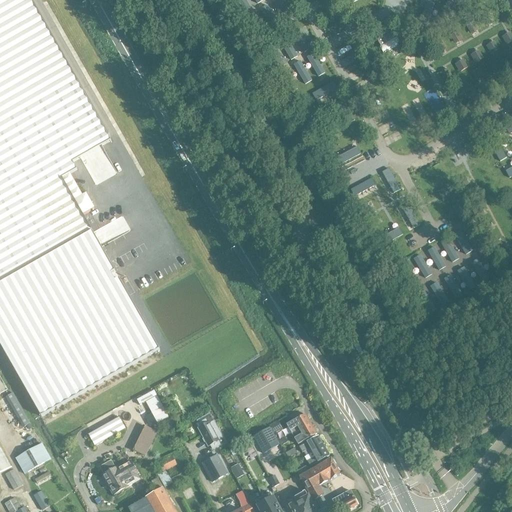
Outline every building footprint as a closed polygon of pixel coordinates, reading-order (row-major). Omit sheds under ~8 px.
[(0,0),(0,282),(92,230),(83,215),(94,209),(85,194),(74,200),(62,178),(77,170),(74,164),(112,143),(30,0),(0,0)] [(245,0),(237,0),(244,12),(250,8),(245,0)] [(281,0),(277,0),(274,2),(285,21),(291,17),(281,0)] [(453,11),(456,0),(448,0),(445,8),(453,11)] [(427,25),(434,4),(427,2),(420,23),(427,25)] [(267,6),(261,10),(272,29),(278,25),(267,6)] [(254,14),(248,18),(259,37),(265,33),(254,14)] [(489,14),(483,17),(486,23),(492,20),(489,14)] [(473,23),(467,26),(470,32),(476,29),(473,23)] [(299,30),(293,34),(304,53),(310,49),(299,30)] [(395,39),(396,38),(392,32),(377,40),(381,47),(385,54),(389,61),(404,52),(400,45),(399,45),(395,39)] [(456,32),(451,36),(454,42),(460,38),(456,32)] [(286,38),(280,41),(291,60),(297,57),(286,38)] [(440,42),(434,45),(438,51),(444,48),(440,42)] [(494,44),(489,47),(492,53),(498,50),(494,44)] [(273,45),(266,49),(278,68),(284,64),(273,45)] [(314,53),(307,57),(319,77),(326,73),(314,53)] [(479,53),(473,56),(477,62),(482,59),(479,53)] [(494,60),(488,63),(492,69),(498,66),(494,60)] [(301,61),(294,65),(305,85),(312,81),(301,61)] [(463,62),(458,65),(461,71),(467,68),(463,62)] [(287,69),(281,73),(292,92),(298,88),(287,69)] [(478,69),(472,73),(476,78),(481,75),(478,69)] [(448,71),(442,74),(446,80),(451,77),(448,71)] [(462,79),(456,82),(459,88),(465,85),(462,79)] [(337,89),(333,82),(312,94),(316,101),(337,89)] [(343,100),(336,103),(348,124),(354,120),(343,100)] [(506,159),(495,138),(489,141),(500,162),(506,159)] [(357,147),(336,158),(340,165),(361,154),(357,147)] [(389,169),(382,173),(393,194),(400,190),(389,169)] [(372,179),(350,190),(354,197),(375,185),(372,179)] [(448,187),(440,191),(444,199),(452,195),(448,187)] [(367,203),(360,207),(371,228),(378,224),(367,203)] [(408,204),(402,208),(413,229),(420,225),(408,204)] [(457,205),(450,209),(453,216),(461,212),(457,205)] [(399,228),(378,240),(382,246),(403,235),(399,228)] [(93,232),(0,284),(0,344),(41,417),(160,350),(119,279),(115,281),(111,274),(115,272),(101,247),(82,258),(74,244),(93,233),(93,232)] [(466,257),(473,253),(461,233),(454,237),(466,257)] [(453,265),(460,261),(448,241),(441,245),(453,265)] [(439,273),(446,268),(434,249),(427,253),(439,273)] [(425,280),(432,276),(420,256),(413,260),(425,280)] [(483,284),(489,280),(477,261),(471,265),(483,284)] [(412,288),(419,284),(406,264),(400,268),(412,288)] [(469,292),(476,288),(464,269),(457,273),(469,292)] [(456,300),(463,296),(450,276),(444,280),(456,300)] [(442,308),(449,304),(437,284),(430,288),(442,308)] [(430,317),(436,312),(424,293),(417,297),(430,317)] [(1,398),(16,430),(31,424),(16,391),(1,398)] [(161,418),(162,414),(161,410),(160,408),(159,406),(155,404),(154,403),(151,403),(147,404),(144,406),(142,408),(141,410),(140,411),(140,414),(141,418),(142,420),(143,422),(146,424),(148,425),(151,425),(153,425),(155,424),(159,422),(160,420),(161,418)] [(306,415),(291,424),(287,426),(293,435),(312,424),(306,415)] [(125,429),(119,418),(88,435),(94,447),(125,429)] [(213,450),(221,445),(218,441),(223,439),(213,421),(209,423),(206,419),(199,423),(201,428),(199,429),(209,446),(211,445),(213,450)] [(279,424),(271,429),(274,434),(282,429),(279,424)] [(312,424),(293,435),(298,445),(317,434),(312,424)] [(144,456),(156,433),(145,427),(133,450),(144,456)] [(270,428),(253,437),(263,455),(280,446),(270,428)] [(299,454),(304,452),(310,448),(312,453),(324,446),(318,436),(307,443),(305,444),(296,449),(299,454)] [(279,442),(281,447),(288,443),(285,438),(279,442)] [(25,475),(50,460),(41,444),(16,459),(25,475)] [(0,474),(12,468),(0,446),(0,474)] [(324,446),(312,453),(315,457),(311,459),(314,464),(330,456),(324,446)] [(172,455),(156,464),(162,473),(177,465),(172,455)] [(202,464),(213,483),(228,475),(218,455),(202,464)] [(340,474),(331,459),(309,472),(306,466),(298,471),(301,476),(299,477),(313,501),(324,494),(319,486),(340,474)] [(121,468),(122,469),(118,471),(117,468),(103,476),(114,495),(115,495),(116,495),(120,493),(120,492),(128,488),(125,483),(138,475),(131,463),(121,468)] [(232,467),(238,478),(245,474),(240,463),(232,467)] [(14,490),(23,485),(14,470),(5,475),(14,490)] [(37,482),(45,476),(43,473),(35,478),(37,482)] [(275,476),(270,479),(274,488),(279,485),(275,476)] [(176,511),(163,488),(145,498),(152,511),(176,511)] [(42,511),(50,506),(41,491),(33,496),(42,511)] [(242,491),(236,495),(240,503),(246,499),(242,491)] [(293,503),(290,505),(293,511),(316,511),(307,496),(305,491),(291,499),(293,503)] [(345,511),(358,505),(350,491),(332,500),(338,511),(345,511)] [(262,511),(281,511),(273,496),(258,504),(262,511)] [(17,511),(26,511),(21,502),(18,503),(15,498),(4,504),(8,511),(16,511),(17,511)] [(152,511),(145,499),(128,508),(130,511),(152,511)] [(247,511),(255,511),(251,503),(244,506),(247,511)]
